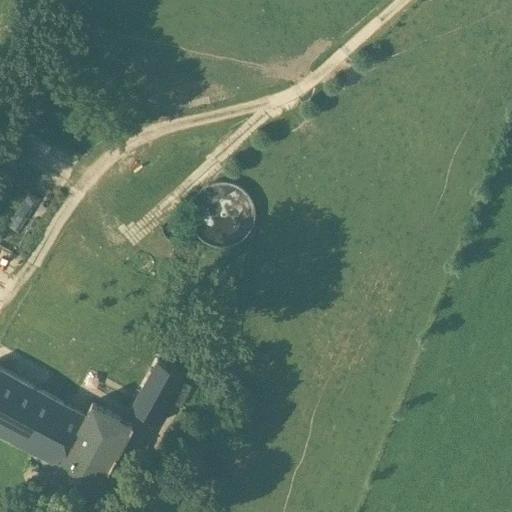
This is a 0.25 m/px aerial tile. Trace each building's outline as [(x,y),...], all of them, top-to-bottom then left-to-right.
[(191,204),(190,214),(191,223),(196,232),(202,239),(211,244),(220,246),(230,245),(239,241),(246,235),(251,227),(254,218),(254,208),(250,199),(245,191),(237,185),(228,182),(219,182),(210,184),(202,189),(195,196),(191,204)] [(164,225),(163,230),(164,235),(168,239),(173,241),(178,240),(183,237),(185,232),(185,226),(182,222),(178,219),(172,219),(167,221),(164,225)] [(175,248),(173,252),(175,258),(178,261),(183,263),(188,262),(193,259),(195,255),(195,249),(192,245),(188,242),(183,242),(178,244),(175,248)] [(132,259),(131,264),(132,269),(136,273),(141,275),(146,274),(150,271),(153,266),(152,261),(150,256),(145,253),(140,253),(135,255),(132,259)] [(158,266),(157,271),(158,276),(162,280),(167,281),(172,281),(176,278),(178,273),(178,268),(175,263),(171,261),(166,260),(161,262),(158,266)] [(157,423),(184,375),(157,359),(129,407),(157,423)] [(87,412),(0,365),(0,431),(59,464),(53,476),(92,498),(133,423),(93,402),(87,412)]
